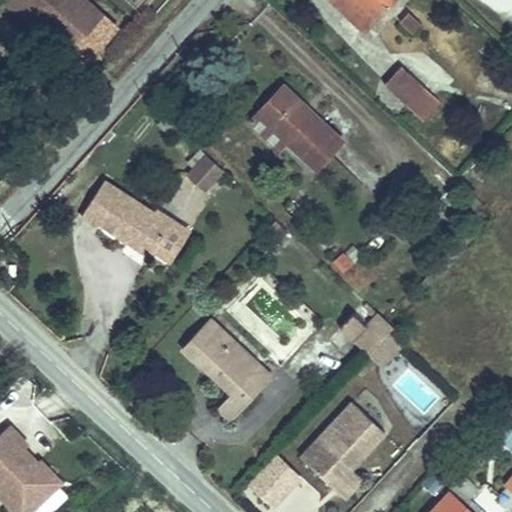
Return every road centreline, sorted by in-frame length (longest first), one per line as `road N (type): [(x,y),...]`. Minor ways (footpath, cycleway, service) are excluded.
road 1 (residential): [(0,227),(206,0)]
road 2 (tertiary): [(0,314),(216,511)]
